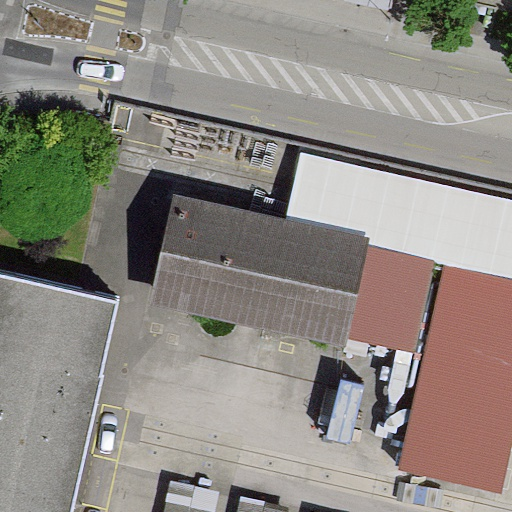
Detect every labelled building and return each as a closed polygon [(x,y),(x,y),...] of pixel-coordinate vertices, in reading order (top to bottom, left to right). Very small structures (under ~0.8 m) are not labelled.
[(511,201),(306,157),(292,222),(431,252),(443,255),(511,270),(511,201)] [(410,350),(431,252),(292,222),(172,196),(151,294),(410,350)] [(511,435),(511,270),(443,255),(397,465),(501,487),(511,435)] [(65,511),(113,298),(0,273),(0,511),(65,511)] [(162,511),(364,511),(171,472),(162,511)]
